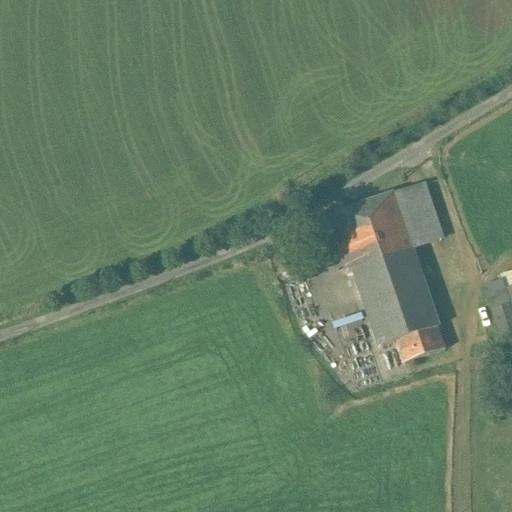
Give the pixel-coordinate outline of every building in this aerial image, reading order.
[(424,184),(394,195),(414,252),(445,241),(424,184)] [(393,195),(326,218),(346,274),(351,273),(414,252),(394,195),(393,195)] [(414,252),(351,273),(379,351),(396,345),(438,329),(441,329),(414,252)] [(511,272),(501,276),(503,281),(484,287),(504,347),(511,344),(511,309),(511,307),(511,306),(511,272)] [(367,336),(364,315),(338,319),(341,340),(367,336)] [(438,329),(396,345),(404,366),(446,351),(438,329)]
